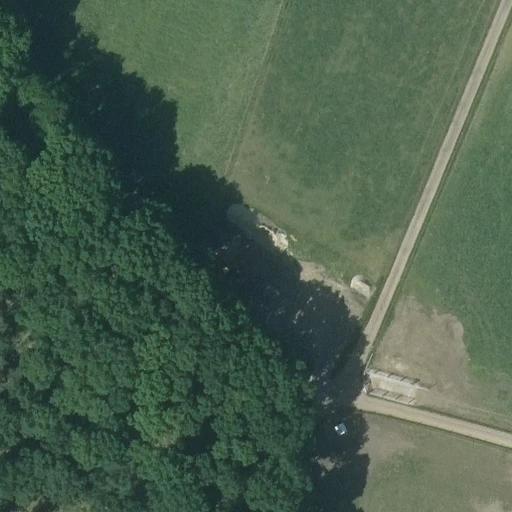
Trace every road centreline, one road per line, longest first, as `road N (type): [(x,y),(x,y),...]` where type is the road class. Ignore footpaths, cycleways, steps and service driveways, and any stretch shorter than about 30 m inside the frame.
road 1 (track): [(276,511),(303,404),(296,382),(67,133),(0,24)]
road 2 (track): [(509,0),(343,399)]
road 3 (track): [(303,404),(343,399),(511,444)]
